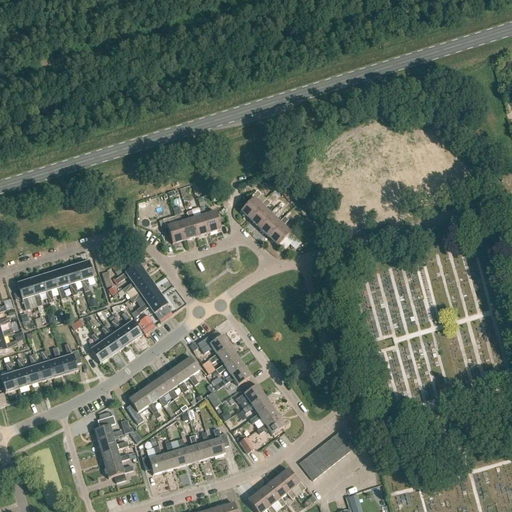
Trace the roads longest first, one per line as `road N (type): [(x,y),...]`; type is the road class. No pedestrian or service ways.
road 1 (primary): [(0,187),(511,28)]
road 2 (track): [(0,135),(443,0)]
road 3 (residential): [(301,262),(511,198)]
road 4 (residential): [(135,511),(258,472),(314,430)]
road 5 (residential): [(0,274),(123,237),(166,269)]
road 6 (unclassified): [(314,430),(337,398),(301,262)]
road 7 (residential): [(60,411),(200,316)]
road 8 (residential): [(314,430),(219,303)]
